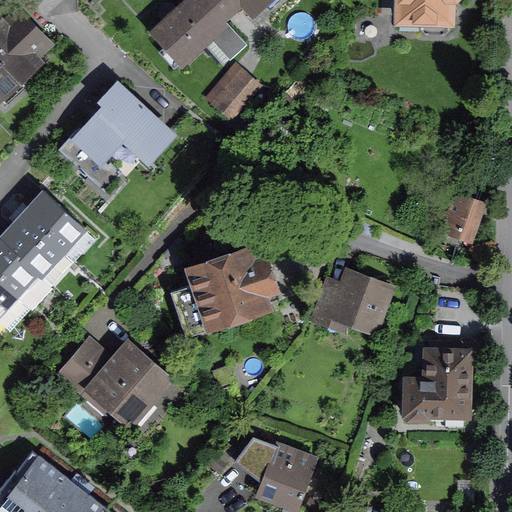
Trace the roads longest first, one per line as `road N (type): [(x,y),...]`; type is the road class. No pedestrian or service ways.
road 1 (residential): [(511,286),(414,261),(259,199),(211,198)]
road 2 (residential): [(53,11),(106,64),(0,183)]
